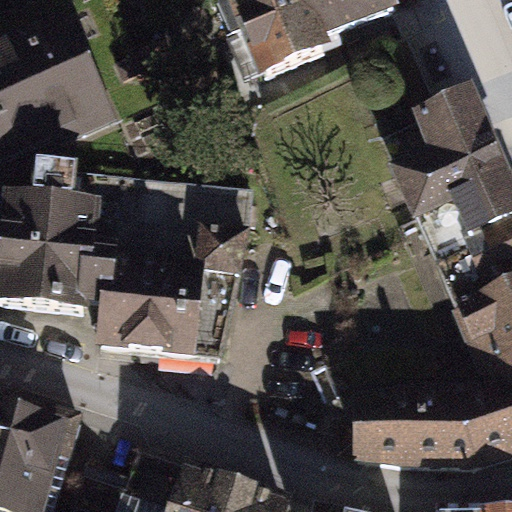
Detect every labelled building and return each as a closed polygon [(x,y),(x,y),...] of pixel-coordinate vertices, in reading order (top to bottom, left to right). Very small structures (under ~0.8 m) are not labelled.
[(397,29),(385,0),(226,0),(260,84),(397,29)] [(0,182),(117,131),(70,26),(0,57),(0,182)] [(411,186),(452,285),(511,260),(511,167),(483,99),(419,126),(439,174),(411,186)] [(113,225),(0,211),(0,263),(14,265),(6,327),(100,338),(113,225)] [(511,260),(452,285),(506,415),(511,416),(511,260)] [(119,283),(111,376),(227,386),(235,293),(119,283)] [(511,416),(506,415),(369,411),(367,492),(488,495),(511,490),(511,416)] [(0,511),(52,511),(71,448),(0,427),(0,511)] [(286,511),(200,480),(187,511),(286,511)]
